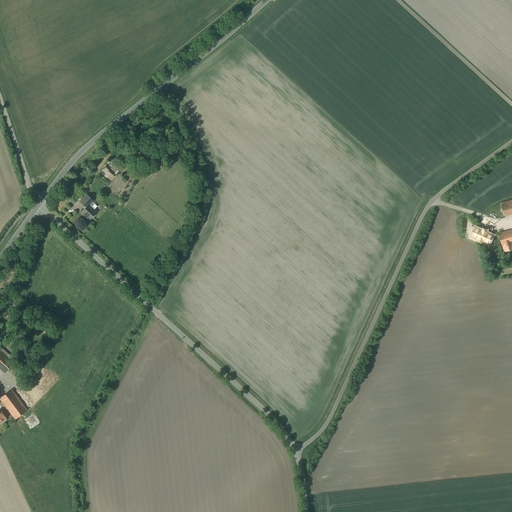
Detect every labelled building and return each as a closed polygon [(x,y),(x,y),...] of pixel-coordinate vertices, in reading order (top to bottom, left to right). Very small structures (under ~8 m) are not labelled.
[(107,165),(100,173),(111,181),(117,174),(107,165)] [(80,214),(88,221),(96,212),(90,206),(94,202),(87,195),(79,203),(85,208),(80,214)] [(511,200),(501,204),(505,217),(511,214),(511,200)] [(511,228),(497,233),(500,241),(511,237),(511,228)] [(511,250),(511,237),(500,241),(503,253),(511,250)] [(16,361),(0,346),(0,368),(5,373),(12,366),(16,361)] [(27,410),(11,390),(0,398),(0,399),(15,419),(27,410)]
